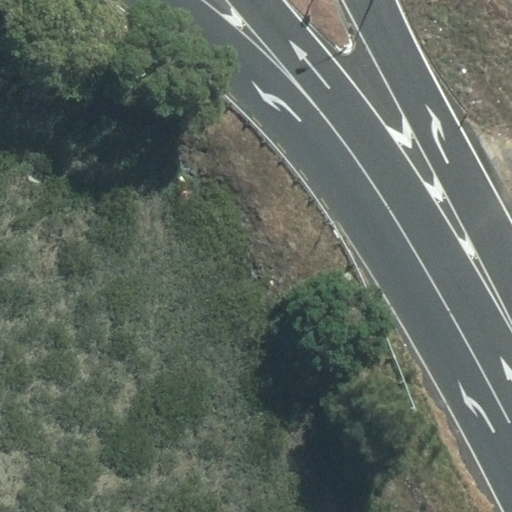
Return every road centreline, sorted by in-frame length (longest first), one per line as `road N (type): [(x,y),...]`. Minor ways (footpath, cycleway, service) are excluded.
road 1 (motorway): [(511,483),(341,185),(222,54),(155,0)]
road 2 (motorway): [(511,380),(409,183),(263,0)]
road 3 (motorway): [(511,255),(379,0)]
